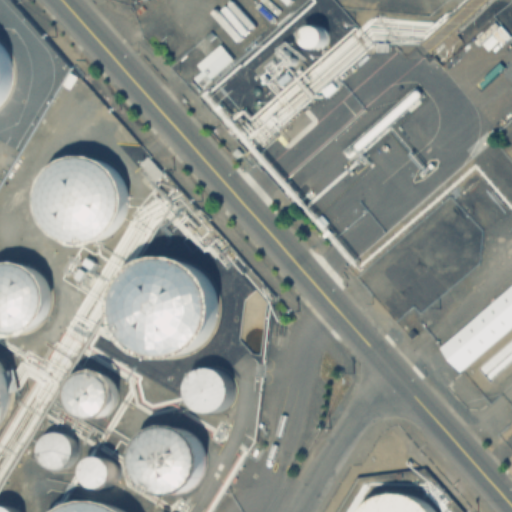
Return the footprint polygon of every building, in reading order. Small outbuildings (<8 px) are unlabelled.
[(481,35),(477,39),(487,49),(499,38),(503,42),(511,35),(501,23),(483,39),(481,35)] [(304,45),(324,46),(325,27),(305,26),(304,45)] [(0,101),(6,95),(12,78),(11,61),(4,45),(0,41),(0,101)] [(201,69),(193,76),(202,86),(233,58),(219,43),(196,63),(201,69)] [(511,54),(511,81),(499,66),(511,54)] [(351,160),(406,113),(444,158),(431,169),(440,179),(399,215),(351,160)] [(58,231),(73,238),(90,239),(106,233),(118,221),(125,206),(125,189),(119,174),(108,161),(92,155),(75,154),(60,160),(48,172),(41,187),(40,204),(46,219),(58,231)] [(163,172),(148,155),(139,162),(155,180),(163,172)] [(24,331),(37,325),(47,314),(51,300),(50,286),(44,273),(33,264),(19,259),(5,260),(0,262),(0,328),(10,332),(24,331)] [(215,317),(215,298),(208,280),(194,266),(176,259),(156,259),(138,267),(125,281),(117,299),(118,318),(125,336),(139,350),(157,357),(177,357),(195,349),(208,335),(215,317)] [(511,334),(465,375),(442,349),(511,289),(511,334)] [(0,360),(0,428),(11,427),(0,360)] [(210,408),(218,407),(226,402),(230,395),(232,387),(231,379),(226,372),(219,367),(211,365),(203,366),(195,371),(191,378),(189,386),(190,394),(195,402),(202,407),(210,408)] [(85,413),(93,415),(102,414),(110,410),(115,403),(117,394),(116,386),(112,378),(105,373),(97,371),(88,372),(80,376),(75,383),(73,391),(74,400),(78,408),(85,413)] [(197,478),(202,466),(203,453),(198,441),(189,431),(178,425),(164,425),(152,429),(142,438),(136,450),(136,463),(140,476),(149,485),(161,491),(174,492),(187,487),(197,478)] [(40,450),(42,457),(47,462),(54,465),(61,466),(67,463),(73,458),(76,452),(76,445),(74,438),(69,433),(62,430),(55,430),(49,432),(43,437),(40,443),(40,450)] [(98,485),(104,485),(109,482),(113,478),(116,472),(115,466),(113,461),(109,457),(103,455),(97,455),(92,458),(88,462),(85,467),(86,473),(88,479),(92,483),(98,485)] [(434,511),(429,504),(415,494),(399,490),(382,493),(368,502),(360,511),(434,511)] [(128,511),(122,506),(102,499),(80,500),(61,508),(57,511),(128,511)]
